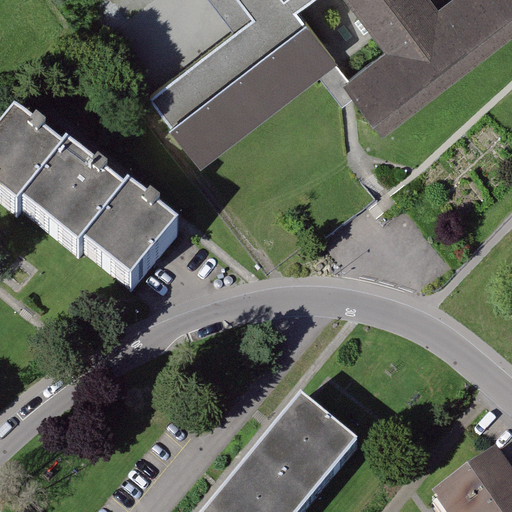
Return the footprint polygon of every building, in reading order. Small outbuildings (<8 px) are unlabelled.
[(248,0),(261,16),(161,93),(214,161),(326,76),(346,102),(361,90),(351,77),(338,60),(299,10),(312,0),(248,0)] [(357,0),(393,47),(351,77),(361,90),(388,128),(511,36),(511,0),(448,0),(443,4),(439,0),(357,0)] [(0,203),(24,223),(28,219),(78,160),(26,119),(0,151),(0,203)] [(84,264),(92,257),(138,201),(81,156),(78,160),(28,219),(84,264)] [(92,257),(139,294),(190,231),(143,194),(138,201),(92,257)] [(309,401),(219,511),(318,511),(369,449),(309,401)] [(511,511),(511,461),(509,458),(444,501),(451,511),(511,511)]
